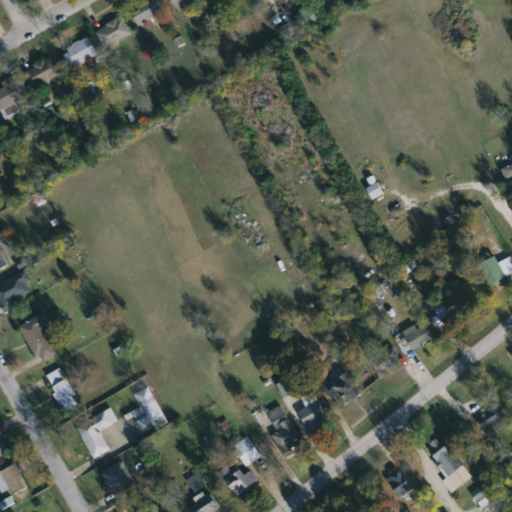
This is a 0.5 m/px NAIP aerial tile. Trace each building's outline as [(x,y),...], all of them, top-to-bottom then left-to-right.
[(131,9),(147,0),(158,0),(165,12),(140,25),(131,9)] [(191,1),(176,8),(172,0),(199,0),(192,4),(191,1)] [(96,30),(124,17),(133,35),(105,49),(96,30)] [(71,67),(65,48),(92,39),(98,59),(71,67)] [(31,90),(23,71),(52,58),(61,77),(31,90)] [(0,88),(3,88),(3,80),(21,80),(21,104),(0,104),(0,88)] [(0,268),(0,240),(8,266),(0,268)] [(511,273),(493,287),(480,267),(495,257),(500,264),(511,257),(511,258),(511,273)] [(40,364),(21,327),(46,314),(52,325),(43,329),(57,355),(40,364)] [(427,325),(435,344),(405,356),(397,335),(416,327),(417,329),(427,325)] [(402,367),(378,377),(371,360),(395,350),(402,367)] [(80,407),(64,413),(49,376),(64,369),(80,407)] [(344,409),(329,389),(346,375),(362,396),(344,409)] [(153,425),(143,431),(133,413),(142,408),(136,396),(150,388),(169,423),(156,431),(153,425)] [(299,412),(309,407),(304,400),(315,394),(331,422),(312,433),(299,412)] [(279,433),(270,412),(284,406),(300,445),(282,453),(275,435),(279,433)] [(78,427),(112,411),(118,423),(101,431),(111,452),(93,460),(78,427)] [(503,428),(490,436),(484,425),(497,418),(503,428)] [(442,437),(465,467),(451,478),(428,448),(442,437)] [(0,458),(8,455),(0,438),(0,458)] [(262,456),(247,467),(233,449),(248,438),(262,456)] [(115,499),(104,472),(126,463),(138,490),(115,499)] [(251,471),(260,481),(239,498),(219,474),(231,464),(243,478),(251,471)] [(402,497),(388,478),(399,470),(413,489),(402,497)] [(163,511),(135,511),(141,508),(138,501),(155,493),(163,511)]
